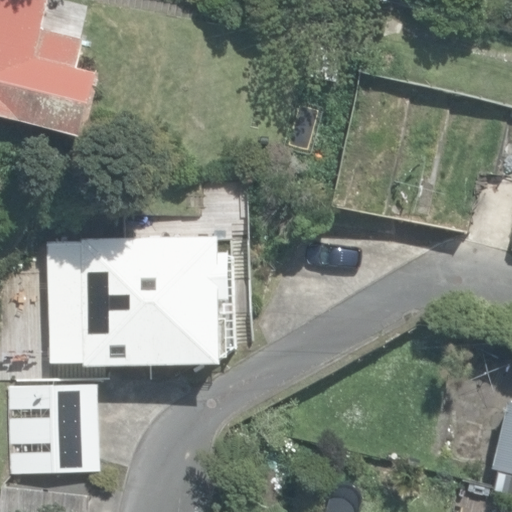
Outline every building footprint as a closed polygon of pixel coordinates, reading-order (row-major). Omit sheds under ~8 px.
[(0,0),(0,112),(83,133),(98,70),(78,66),(85,38),(44,28),(51,0),(0,0)] [(343,47),(311,41),(306,72),(338,78),(343,47)] [(87,359),(87,364),(220,360),(219,338),(233,338),(230,249),(217,250),(217,235),(82,239),(83,242),(48,243),(52,360),(87,359)] [(101,385),(8,386),(8,471),(102,470),(101,385)] [(511,402),(509,402),(495,467),(498,468),(494,485),(511,489),(511,402)]
